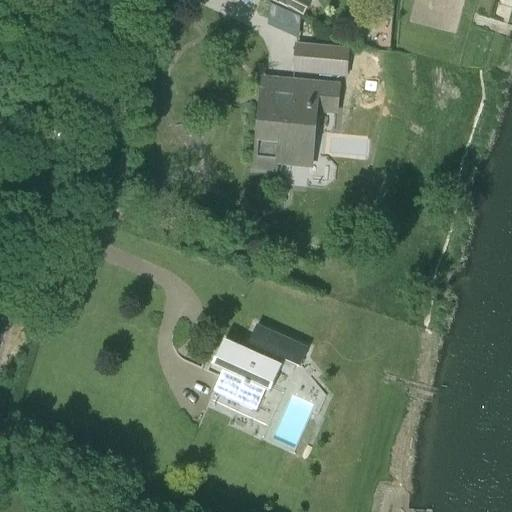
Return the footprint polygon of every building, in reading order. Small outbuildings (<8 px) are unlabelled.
[(296,45),(294,73),(346,78),(349,50),(296,45)] [(357,61),(363,77),(377,71),(372,56),(357,61)] [(340,85),(263,80),(255,170),(278,171),(279,158),(316,161),(320,114),(337,115),(340,85)] [(308,350),(257,327),(248,346),(300,369),(308,350)] [(223,401),(253,415),(265,393),(274,397),(285,372),(226,345),(215,369),(234,378),(223,401)]
